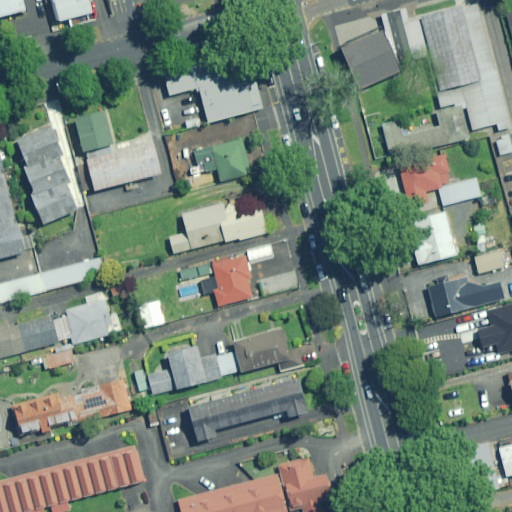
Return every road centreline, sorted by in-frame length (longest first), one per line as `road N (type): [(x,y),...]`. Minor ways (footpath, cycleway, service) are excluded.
road 1 (secondary): [(273,9),(411,511)]
road 2 (residential): [(0,85),(273,9)]
